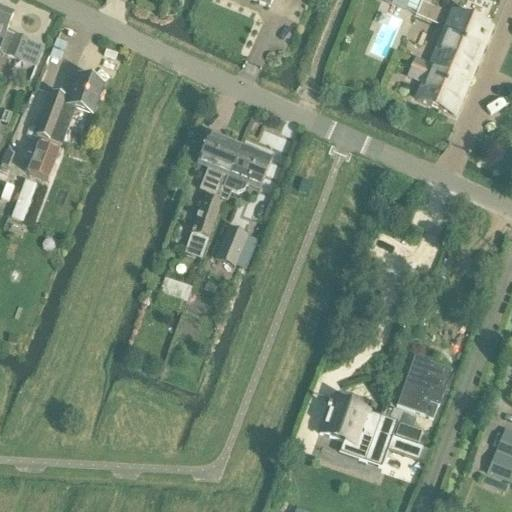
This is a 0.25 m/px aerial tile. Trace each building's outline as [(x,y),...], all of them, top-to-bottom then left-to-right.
[(247,0),(269,9),(272,0),(247,0)] [(0,56),(36,70),(44,49),(28,43),(5,34),(13,16),(0,10),(0,56)] [(454,121),(493,30),(450,12),(427,65),(414,60),(405,81),(418,86),(411,103),(454,121)] [(69,101),(52,95),(36,136),(61,146),(75,110),(91,115),(102,86),(79,77),(69,101)] [(198,192),(212,198),(212,199),(219,202),(239,150),(240,151),(240,149),(208,136),(196,166),(207,171),(198,192)] [(59,153),(39,146),(28,175),(47,182),(59,153)] [(240,151),(239,150),(219,202),(227,205),(232,194),(236,195),(244,193),(246,187),(259,192),(272,162),(240,149),(240,151)] [(222,205),(204,199),(184,256),(200,262),(207,242),(208,243),(222,205)] [(226,229),(214,263),(235,271),(248,238),(226,229)] [(451,371),(414,357),(396,407),(432,420),(437,407),(438,408),(451,371)] [(333,395),(319,435),(367,454),(364,462),(381,468),(381,469),(408,480),(415,462),(426,466),(430,453),(421,450),(422,449),(392,438),(398,422),(402,417),(333,395)] [(511,435),(504,432),(485,477),(510,487),(511,480),(511,435)]
